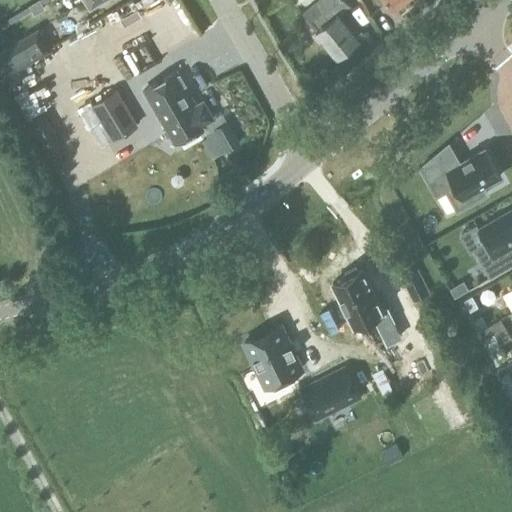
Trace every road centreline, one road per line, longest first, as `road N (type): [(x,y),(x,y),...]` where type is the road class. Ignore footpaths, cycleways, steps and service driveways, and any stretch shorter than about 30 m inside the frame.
road 1 (tertiary): [(0,313),(165,259),(225,224),(312,155)]
road 2 (tertiary): [(312,155),(476,22)]
road 3 (residential): [(312,155),(222,0)]
